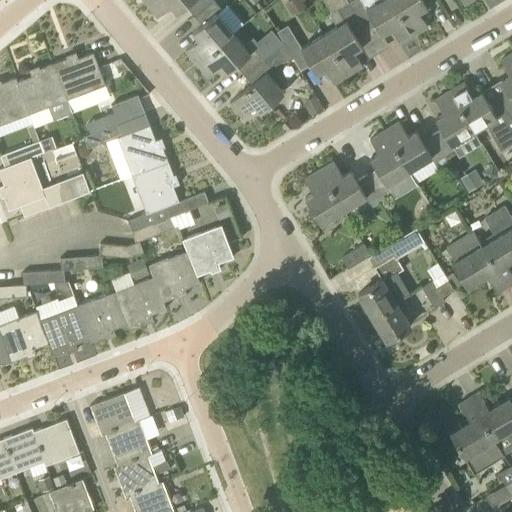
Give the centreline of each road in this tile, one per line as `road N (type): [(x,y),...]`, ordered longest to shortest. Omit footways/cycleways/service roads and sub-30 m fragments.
road 1 (residential): [(247,177),(511,16)]
road 2 (residential): [(247,177),(92,0)]
road 3 (residential): [(243,511),(177,341)]
road 4 (residential): [(386,401),(294,253)]
road 5 (residential): [(177,341),(294,253)]
road 6 (residential): [(386,401),(511,325)]
road 7 (residential): [(64,385),(112,511)]
road 8 (residential): [(452,511),(386,401)]
road 9 (residential): [(64,385),(177,341)]
